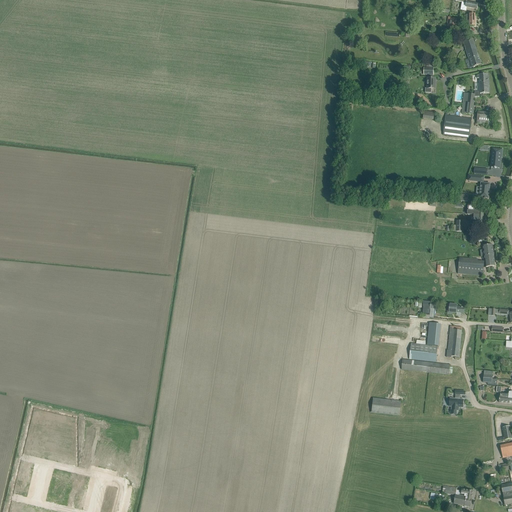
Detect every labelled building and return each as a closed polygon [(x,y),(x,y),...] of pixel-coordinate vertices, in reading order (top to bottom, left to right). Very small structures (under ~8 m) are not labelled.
[(478,4),(473,3),(467,2),(467,0),(456,0),(456,2),(462,3),(461,10),(466,11),(467,7),(477,9),(478,4)] [(475,26),(475,15),(470,15),(467,15),(467,23),(470,23),(470,26),(475,26)] [(481,65),(473,39),(463,42),(469,59),(469,61),(470,60),(473,67),(481,65)] [(436,78),(433,78),(433,75),(434,68),(424,68),(424,75),(428,75),(428,78),(427,88),(425,88),(425,93),(431,93),(432,89),(435,89),(436,78)] [(472,115),(475,97),(481,96),(481,94),(489,93),(488,74),(479,75),(477,75),(477,79),(479,78),(480,92),(474,92),(475,95),(464,93),(462,114),(472,115)] [(425,111),(423,119),(434,121),(435,113),(425,111)] [(493,125),(494,113),(478,112),(477,124),(493,125)] [(469,139),(472,119),(447,116),(445,115),(443,135),(469,139)] [(492,158),(491,167),(495,168),(496,168),(500,168),(501,157),(502,157),(503,150),(494,149),(493,158),(492,158)] [(474,195),(473,201),(484,202),(484,198),(488,198),(489,198),(490,185),(490,184),(482,183),(481,183),(481,184),(480,195),(474,195)] [(468,210),(468,214),(474,215),(476,215),(479,215),(479,216),(482,216),(484,216),(484,211),(479,211),(475,211),(475,208),(468,208),(468,210)] [(474,219),(473,224),(479,224),(484,224),(484,216),(482,216),(479,216),(479,215),(476,215),(474,215),(474,219)] [(495,266),(494,255),(492,245),(483,246),(486,267),(495,266)] [(477,267),(478,259),(460,257),(458,274),(483,276),(484,271),(483,271),(484,267),(477,267)] [(450,304),(449,312),(455,313),(456,313),(456,315),(461,315),(461,313),(464,314),(464,309),(464,308),(457,307),(457,304),(450,304)] [(511,322),(511,312),(510,313),(510,311),(508,311),(489,309),(488,315),(495,316),(495,313),(508,315),(508,314),(510,315),(511,323),(511,322)] [(459,359),(462,328),(450,326),(448,350),(447,358),(451,358),(452,357),(455,357),(455,358),(459,359)] [(436,362),(438,346),(411,343),(409,359),(436,362)] [(449,375),(450,365),(403,360),(402,370),(444,374),(449,375)] [(492,383),(493,375),(484,375),(484,382),(492,383)] [(508,403),(509,395),(508,395),(501,394),(500,394),(499,403),(508,403)] [(399,416),(400,402),(373,398),(371,413),(399,416)] [(464,400),(460,399),(450,399),(449,407),(452,407),(451,410),(459,411),(459,408),(463,408),(464,400)] [(511,438),(511,434),(510,426),(502,428),(505,440),(511,438)] [(511,443),(500,446),(503,458),(511,456),(511,443)] [(511,503),(511,484),(511,483),(502,485),(505,505),(511,503)] [(455,495),(456,490),(457,491),(457,488),(450,487),(444,486),(443,492),(445,492),(445,494),(455,495)] [(472,498),(473,491),(462,489),(462,494),(465,495),(465,496),(465,497),(472,498)] [(470,507),(472,498),(465,497),(465,496),(459,496),(455,495),(454,504),(470,507)]
